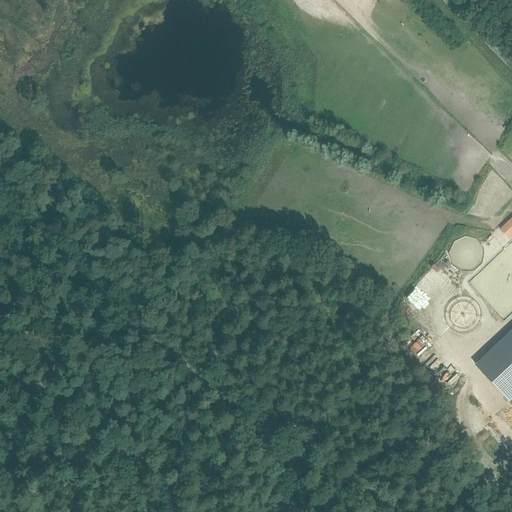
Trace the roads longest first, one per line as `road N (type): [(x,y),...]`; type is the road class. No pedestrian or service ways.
road 1 (track): [(356,511),(201,380)]
road 2 (track): [(115,306),(0,208)]
